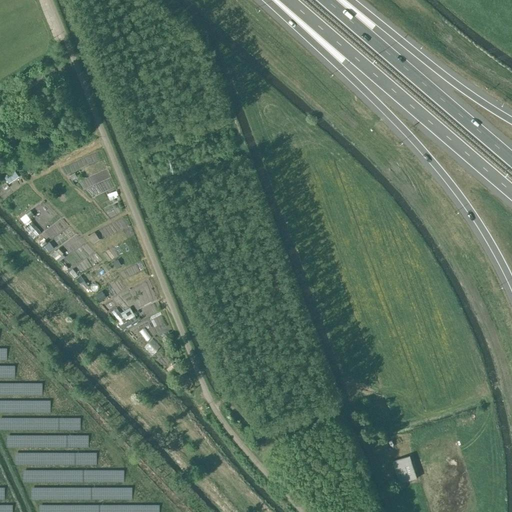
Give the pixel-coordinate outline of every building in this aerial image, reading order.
[(14,171),(5,178),(9,184),(19,177),(14,171)] [(27,182),(9,198),(25,215),(42,198),(27,182)] [(42,241),(54,251),(60,243),(59,240),(51,233),(50,230),(43,233),(51,224),(49,219),(44,215),(50,212),(47,204),(43,201),(41,203),(44,211),(31,216),(29,214),(19,218),(20,221),(30,229),(40,238),(42,241)] [(56,250),(51,254),(56,260),(61,255),(56,250)] [(159,323),(147,326),(150,338),(162,335),(159,323)] [(160,349),(153,353),(156,359),(163,355),(160,349)] [(165,367),(170,362),(165,356),(160,360),(165,367)] [(415,478),(408,455),(391,460),(398,483),(415,478)]
